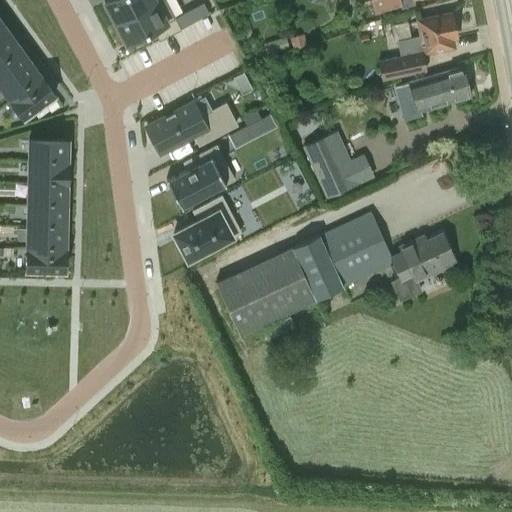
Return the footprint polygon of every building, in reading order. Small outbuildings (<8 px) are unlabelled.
[(105,0),(104,1),(115,22),(157,0),(105,0)] [(165,0),(157,0),(115,22),(126,43),(152,29),(158,40),(180,29),(165,0)] [(414,4),(412,0),(310,0),(311,1),(312,0),(368,0),(373,14),(400,6),(400,8),(414,4)] [(202,3),(181,14),(187,24),(208,13),(202,3)] [(400,55),(378,60),(382,79),(425,70),(422,54),(454,47),(453,39),(457,38),(451,11),(416,19),(419,36),(398,40),(400,55)] [(0,25),(0,52),(15,42),(3,24),(0,25)] [(291,38),(294,48),(304,45),(301,35),(291,38)] [(15,42),(0,52),(0,79),(28,59),(15,42)] [(0,86),(10,99),(41,76),(28,59),(0,79),(0,86)] [(461,66),(407,81),(415,112),(470,96),(461,66)] [(54,95),(41,76),(10,99),(23,117),(54,95)] [(190,102),(145,126),(158,151),(191,134),(197,144),(234,124),(223,103),(197,116),(190,102)] [(227,134),(234,147),(251,138),(244,125),(227,134)] [(327,134),(302,145),(326,197),(352,186),(327,134)] [(28,138),(28,161),(66,162),(67,139),(28,138)] [(194,162),(171,174),(185,201),(236,174),(219,140),(190,155),(194,162)] [(66,183),(66,162),(28,161),(27,182),(66,183)] [(65,205),(66,183),(27,182),(27,204),(65,205)] [(197,219),(173,232),(187,259),(240,231),(220,194),(192,209),(197,219)] [(65,226),(65,205),(27,204),(26,225),(65,226)] [(369,211),(291,247),(315,298),(392,262),(399,277),(390,281),(399,300),(421,290),(417,280),(454,263),(440,231),(425,238),(422,233),(397,245),(400,250),(390,255),(369,211)] [(65,226),(26,225),(26,247),(64,248),(65,226)] [(64,271),(64,248),(26,247),(25,270),(64,271)]
